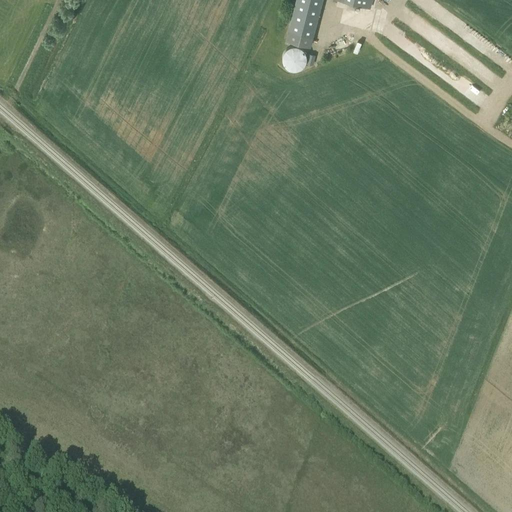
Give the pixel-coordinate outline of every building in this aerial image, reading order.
[(312,39),(318,0),(294,0),(288,34),(312,39)] [(339,0),(370,9),(372,0),(339,0)] [(425,38),(453,54),(458,43),(430,28),(425,38)] [(331,45),(335,54),(353,46),(349,37),(331,45)] [(294,70),(297,69),(300,68),(303,66),(305,63),(306,60),(306,57),(306,56),(305,53),(304,51),(303,50),(302,48),(301,47),(298,46),(294,45),(292,45),(289,46),(286,49),(284,51),(282,53),(282,56),(282,59),(282,61),(283,64),(285,66),(288,68),(291,69),(294,70)] [(310,50),(307,60),(314,62),(316,51),(310,50)]
